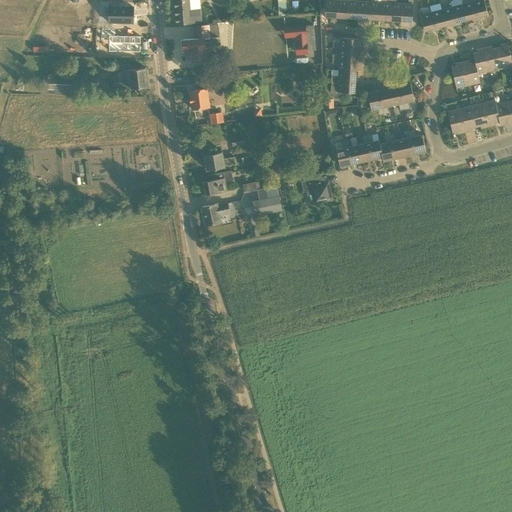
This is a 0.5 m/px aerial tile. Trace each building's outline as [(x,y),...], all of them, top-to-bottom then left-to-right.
[(174,0),(177,24),(186,24),(201,22),(200,9),(191,10),(189,0),(174,0)] [(336,17),(337,0),(326,0),(325,17),(326,16),(336,17)] [(347,19),(348,0),(337,0),(336,17),(347,17),(347,19)] [(358,18),(359,1),(353,0),(352,0),(348,0),(347,19),(347,17),(358,18)] [(369,20),(369,0),(365,0),(365,1),(359,1),(358,18),(369,19),(369,20)] [(380,19),(381,2),(375,2),(374,0),(369,0),(369,20),(369,19),(380,19)] [(390,21),(391,0),(386,0),(387,2),(381,2),(380,19),(390,20),(390,21)] [(401,20),(402,3),(396,3),(396,0),(391,0),(390,21),(391,21),(391,20),(401,20)] [(412,22),(413,12),(413,0),(408,0),(408,4),(402,3),(401,20),(412,21),(412,22)] [(477,0),(473,1),(478,19),(482,18),(482,16),(488,14),(484,0),(477,0)] [(473,20),(478,19),(473,1),(463,4),(467,19),(472,18),(473,20)] [(461,21),(467,19),(463,4),(452,7),(457,25),(461,23),(461,21)] [(109,6),(109,22),(133,23),(133,7),(109,6)] [(452,26),(457,25),(452,7),(442,9),(446,25),(452,23),(452,26)] [(440,26),(446,25),(442,9),(431,12),(436,30),(441,29),(440,26)] [(431,31),(436,30),(431,12),(420,15),(425,30),(431,29),(431,31)] [(206,55),(211,55),(211,46),(215,44),(214,36),(220,36),(218,23),(194,25),(195,38),(183,39),(183,40),(183,41),(182,42),(182,46),(184,48),(184,49),(185,49),(185,53),(186,53),(187,54),(188,58),(192,57),(193,61),(206,60),(206,55)] [(307,53),(305,26),(284,28),(285,37),(297,36),(298,44),(296,44),(297,54),(307,53)] [(105,34),(105,51),(137,52),(137,35),(105,34)] [(359,38),(348,37),(334,37),(333,42),(340,42),(340,48),(357,49),(358,38),(359,38)] [(497,47),(502,72),(511,70),(511,59),(508,42),(500,44),(501,47),(497,47)] [(502,72),(497,47),(493,48),(492,46),(484,48),(491,75),(502,72)] [(357,60),(357,49),(340,48),(340,54),(333,54),(333,58),(358,60),(357,60)] [(491,75),(484,48),(477,49),(477,52),(473,53),(475,62),(479,78),(491,75)] [(358,60),(333,58),(332,63),(339,64),(339,70),(356,71),(357,60),(358,60)] [(479,78),(475,62),(471,62),(471,60),(463,62),(468,85),(480,82),(479,78)] [(456,88),(468,85),(463,62),(455,63),(456,66),(452,67),(456,88)] [(114,90),(138,87),(148,86),(146,67),(129,69),(131,81),(113,83),(114,90)] [(356,81),(356,71),(339,70),(339,76),(332,75),(331,80),(357,82),(357,81),(356,81)] [(210,106),(206,82),(213,81),(212,72),(195,75),(196,83),(197,83),(198,90),(189,91),(192,109),(210,106)] [(75,78),(65,78),(57,77),(56,89),(75,90),(75,78)] [(357,82),(331,80),(331,92),(334,96),(339,96),(343,93),(343,92),(355,93),(356,82),(357,82)] [(414,100),(413,93),(411,83),(404,84),(400,85),(405,109),(410,108),(408,101),(414,100)] [(400,110),(405,109),(400,85),(396,86),(395,86),(389,88),(393,105),(399,103),(400,110)] [(387,106),(393,105),(389,88),(383,89),(382,89),(383,89),(379,90),(384,114),(389,113),(387,106)] [(379,115),(384,114),(379,90),(375,91),(375,90),(374,90),(374,91),(368,92),(371,109),(377,108),(379,115)] [(324,99),(324,109),(334,109),(334,99),(324,99)] [(495,104),(496,104),(495,100),(483,103),(489,126),(496,124),(495,122),(499,121),(495,104)] [(505,126),(511,124),(511,121),(507,101),(496,104),(495,104),(499,121),(500,125),(505,124),(505,126)] [(481,128),(489,126),(483,103),(471,106),(476,126),(480,125),(481,128)] [(465,132),(460,108),(459,104),(447,107),(453,132),(457,131),(458,134),(465,132)] [(472,127),(476,126),(471,106),(460,108),(465,132),(473,130),(472,127)] [(211,123),(222,121),(221,113),(210,115),(211,123)] [(353,138),(351,127),(344,128),(347,139),(353,138)] [(426,151),(422,134),(416,135),(415,129),(410,130),(415,154),(419,153),(420,153),(426,151)] [(411,154),(415,154),(410,130),(405,131),(407,137),(401,139),(405,156),(411,155),(411,154)] [(405,156),(401,139),(395,140),(394,133),(389,134),(394,158),(398,157),(398,158),(399,158),(399,157),(405,156)] [(380,144),(380,143),(379,140),(373,141),(372,134),(367,135),(372,159),(376,158),(376,159),(377,158),(382,157),(383,157),(380,144)] [(390,159),(394,158),(389,134),(384,135),(386,142),(380,143),(380,144),(383,157),(382,157),(383,161),(390,159),(390,160),(390,159)] [(368,160),(372,159),(367,135),(362,136),(364,143),(358,144),(362,161),(368,160)] [(232,146),(245,144),(244,138),(231,139),(232,146)] [(362,161),(358,144),(352,146),(351,139),(346,140),(351,164),(355,163),(356,163),(362,161)] [(347,165),(351,164),(346,140),(335,142),(340,166),(347,165)] [(207,170),(217,168),(225,166),(236,164),(235,156),(224,158),(222,151),(205,154),(205,156),(203,158),(204,161),(206,162),(207,170)] [(206,195),(226,191),(225,182),(233,180),(231,170),(207,175),(208,175),(209,180),(203,182),(206,195)] [(322,201),(332,199),(330,190),(328,182),(326,182),(325,176),(301,181),(304,192),(312,190),(314,201),(322,199),(322,201)] [(244,191),(254,189),(260,188),(258,181),(243,184),(244,191)] [(282,210),(281,206),(279,196),(253,202),(256,215),(282,210)] [(219,215),(230,213),(228,203),(221,205),(220,203),(217,204),(202,207),(206,225),(221,221),(219,215)]
